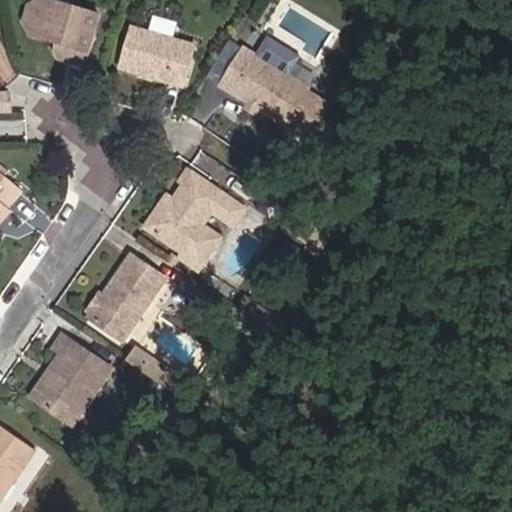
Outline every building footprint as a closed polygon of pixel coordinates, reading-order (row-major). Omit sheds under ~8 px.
[(55,57),(81,64),(96,16),(45,0),(39,0),(27,8),(22,22),(31,36),(54,42),(55,57)] [(120,67),(181,85),(192,46),(131,28),(120,67)] [(310,91),(243,48),(219,84),(246,101),(260,110),(287,127),(285,129),(308,143),(331,108),(308,93),(310,91)] [(0,90),(0,111),(10,112),(10,90),(0,90)] [(256,116),(260,110),(246,101),(242,107),(256,116)] [(179,182),(185,186),(193,174),(188,170),(179,182)] [(154,217),(146,227),(184,254),(202,228),(212,213),(234,227),(246,210),(193,174),(185,186),(173,202),(160,221),(154,217)] [(0,222),(8,213),(5,212),(21,194),(0,176),(0,222)] [(154,217),(160,221),(173,202),(167,198),(154,217)] [(202,228),(180,259),(192,267),(214,235),(202,228)] [(319,255),(327,241),(305,228),(297,241),(311,250),(319,255)] [(236,279),(239,280),(264,245),(245,233),(216,274),(232,285),(236,279)] [(280,274),(292,256),(283,250),(271,269),(280,274)] [(307,256),(315,260),(319,255),(311,250),(307,256)] [(299,286),(311,267),(292,256),(280,274),(299,286)] [(121,343),(164,282),(129,259),(108,289),(112,292),(109,297),(104,294),(102,298),(94,298),(85,310),(88,318),(86,319),(121,343)] [(251,337),(258,327),(235,311),(228,320),(251,337)] [(78,403),(85,408),(109,373),(62,339),(53,351),(60,356),(50,370),(53,373),(49,380),(45,377),(32,399),(65,421),(78,403)] [(161,367),(135,349),(127,361),(153,378),(161,367)] [(187,384),(161,367),(153,378),(179,396),(187,384)] [(65,421),(73,426),(85,408),(78,403),(65,421)] [(0,499),(33,453),(0,429),(0,499)]
